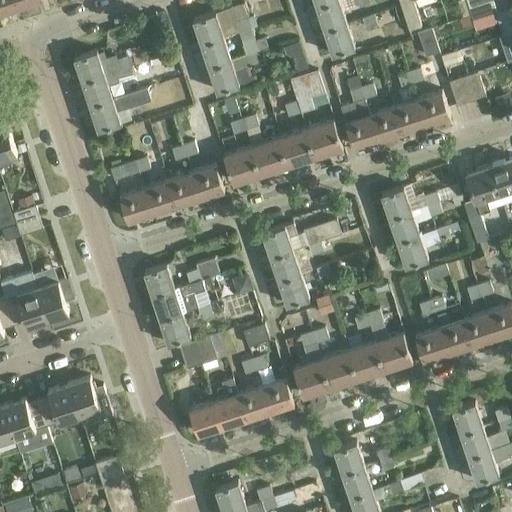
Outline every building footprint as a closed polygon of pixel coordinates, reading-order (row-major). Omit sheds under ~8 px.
[(0,0),(0,10),(21,4),(19,0),(0,0)] [(340,0),(330,0),(317,4),(325,28),(347,21),(340,0)] [(399,0),(409,29),(422,25),(413,0),(399,0)] [(500,35),(511,31),(511,4),(497,9),(494,0),(486,0),(469,6),(473,18),(497,10),(505,33),(500,35)] [(248,16),(249,15),(245,1),(194,17),(202,42),(224,34),(239,30),(251,26),(248,16)] [(374,12),(362,16),(366,26),(377,22),(374,12)] [(347,21),(325,28),(333,53),(355,46),(347,21)] [(381,28),(385,40),(403,34),(400,22),(381,28)] [(255,39),(255,38),(251,26),(239,30),(247,54),(259,50),(268,47),(265,36),(255,39)] [(440,49),(437,41),(432,26),(418,30),(426,54),(440,50),(440,49)] [(508,59),(511,57),(511,31),(500,35),(508,59)] [(210,66),(232,59),(224,34),(202,42),(210,66)] [(300,40),(290,44),(298,70),(308,66),(300,40)] [(446,53),(442,40),(437,41),(440,49),(440,50),(442,55),(446,53)] [(104,50),(98,52),(97,48),(75,55),(83,80),(132,64),(129,54),(117,57),(116,54),(106,57),(104,50)] [(446,53),(442,55),(445,65),(463,59),(459,48),(446,53)] [(250,64),(262,60),(259,50),(247,54),(250,64)] [(240,83),(235,68),(250,64),(247,54),(232,59),(210,66),(218,90),(240,83)] [(113,97),(109,83),(135,74),(132,64),(83,80),(91,104),(113,97)] [(413,80),(424,77),(420,65),(410,69),(413,80)] [(310,93),(324,88),(318,69),(291,78),(294,89),(297,99),(301,110),(314,106),(310,93)] [(402,84),(413,80),(410,69),(398,73),(402,84)] [(467,73),(475,98),(485,95),(477,69),(467,73)] [(358,74),(365,96),(377,92),(373,81),(362,84),(358,73),(358,74)] [(458,104),(475,98),(467,73),(450,78),(458,104)] [(354,100),(365,96),(358,74),(347,77),(354,100)] [(162,94),(159,82),(113,97),(91,104),(99,128),(121,121),(117,109),(162,94)] [(451,113),(444,94),(443,89),(418,97),(427,121),(451,113)] [(402,129),(427,121),(418,97),(394,104),(402,129)] [(297,99),(285,103),(288,114),(301,110),(297,99)] [(378,137),(402,129),(394,104),(370,112),(378,137)] [(244,128),(259,123),(255,112),(240,117),(244,128)] [(354,145),(378,137),(370,112),(346,120),(354,145)] [(343,145),(337,126),(334,116),(306,125),(315,154),(343,145)] [(234,131),(244,128),(240,117),(231,120),(234,131)] [(0,157),(18,152),(7,120),(0,122),(0,157)] [(315,154),(306,125),(277,135),(287,163),(315,154)] [(191,129),(181,133),(187,153),(211,146),(208,135),(194,139),(191,129)] [(175,157),(187,153),(181,133),(180,133),(183,143),(172,146),(175,157)] [(258,172),(287,163),(277,135),(249,144),(258,172)] [(24,142),(18,144),(20,151),(27,149),(24,142)] [(233,180),(258,172),(249,144),(224,152),(233,180)] [(135,158),(139,169),(151,166),(147,154),(135,158)] [(511,156),(490,163),(499,192),(510,189),(511,195),(511,156)] [(115,177),(139,169),(135,158),(111,166),(115,177)] [(201,195),(224,187),(225,187),(217,161),(193,169),(201,195)] [(486,196),(499,192),(490,163),(466,171),(480,212),(491,209),(486,196)] [(177,202),(201,195),(193,169),(168,177),(177,202)] [(439,200),(461,193),(453,169),(448,171),(453,184),(424,194),(427,204),(439,200)] [(153,210),(177,202),(168,177),(144,185),(153,210)] [(412,209),(410,203),(404,184),(382,191),(390,216),(412,209)] [(128,218),(153,210),(144,185),(120,193),(128,218)] [(4,189),(0,190),(0,226),(15,221),(4,189)] [(442,210),(439,200),(427,204),(431,214),(442,210)] [(17,222),(40,214),(36,203),(13,210),(17,222)] [(398,239),(420,232),(412,209),(390,216),(398,239)] [(44,226),(43,225),(40,214),(17,222),(21,233),(44,226)] [(309,243),(320,239),(342,232),(337,216),(303,227),(309,243)] [(477,241),(478,240),(489,237),(482,216),(470,220),(477,241)] [(289,234),(297,231),(294,220),(263,231),(271,255),(294,248),(289,234)] [(447,223),(435,227),(439,238),(451,234),(447,223)] [(428,257),(420,232),(398,239),(407,264),(428,257)] [(309,243),(312,253),(324,249),(320,239),(309,243)] [(279,278),(302,271),(294,248),(271,255),(279,278)] [(201,277),(220,271),(215,256),(196,262),(198,267),(185,271),(189,281),(198,278),(201,277)] [(175,286),(167,262),(145,269),(153,294),(175,286)] [(328,262),(316,266),(320,276),(331,272),(328,262)] [(33,270),(1,280),(13,318),(24,314),(27,323),(48,317),(38,285),(33,270)] [(241,291),(254,286),(249,271),(236,276),(241,291)] [(310,296),(302,271),(279,278),(288,303),(310,296)] [(175,286),(153,294),(161,317),(183,310),(198,304),(194,292),(205,288),(201,277),(198,278),(189,281),(175,286)] [(38,285),(48,317),(69,310),(59,278),(38,285)] [(479,282),(482,293),(493,289),(489,278),(479,282)] [(471,297),(482,293),(479,282),(467,286),(471,297)] [(431,297),(435,309),(446,305),(442,294),(431,297)] [(2,322),(13,318),(6,295),(0,297),(0,332),(5,331),(2,322)] [(423,313),(435,309),(431,297),(419,302),(423,313)] [(209,300),(198,304),(202,314),(213,310),(209,300)] [(511,328),(511,302),(488,311),(496,334),(511,328)] [(404,330),(388,335),(380,308),(367,311),(370,322),(371,322),(376,339),(385,366),(413,357),(404,330)] [(169,342),(188,336),(191,335),(183,310),(161,317),(169,342)] [(358,326),(370,322),(367,311),(355,315),(358,326)] [(472,342),(496,334),(488,311),(464,318),(472,342)] [(449,350),(472,342),(464,318),(441,326),(449,350)] [(249,344),(270,337),(265,321),(244,328),(249,344)] [(317,339),(329,335),(325,325),(313,329),(317,339)] [(424,358),(449,350),(441,326),(416,334),(424,358)] [(303,344),(317,339),(313,329),(300,333),(303,344)] [(197,344),(203,362),(217,357),(209,332),(179,342),(181,349),(197,344)] [(303,393),(332,384),(323,356),(317,339),(303,344),(309,361),(294,366),(303,393)] [(358,375),(385,366),(376,339),(349,348),(358,375)] [(187,367),(203,362),(197,344),(181,349),(187,367)] [(332,384),(358,375),(349,348),(323,356),(332,384)] [(269,364),(265,353),(254,356),(257,368),(269,364)] [(254,356),(242,360),(245,371),(257,368),(254,356)] [(80,413),(82,412),(101,406),(91,374),(70,381),(80,413)] [(246,416),(238,391),(233,375),(222,379),(227,395),(215,398),(223,424),(246,416)] [(295,400),(289,381),(287,375),(262,383),(271,408),(295,400)] [(48,424),(80,413),(70,381),(48,388),(51,397),(40,401),(48,424)] [(246,416),(271,408),(262,383),(238,391),(246,416)] [(48,424),(40,401),(29,405),(26,395),(5,402),(15,434),(48,424)] [(198,432),(223,424),(215,398),(190,407),(198,432)] [(483,425),(481,419),(475,400),(453,407),(461,432),(483,425)] [(0,439),(15,434),(5,402),(0,404),(0,439)] [(511,416),(507,405),(495,409),(499,420),(511,416)] [(511,419),(511,416),(499,420),(502,429),(511,425),(511,419)] [(492,449),(491,448),(483,425),(461,432),(469,456),(492,449)] [(365,464),(365,463),(357,439),(335,447),(343,471),(365,464)] [(499,473),(495,460),(511,455),(511,453),(511,452),(511,441),(492,449),(469,456),(477,480),(499,473)] [(380,459),(392,455),(388,445),(377,448),(380,459)] [(99,472),(122,465),(118,453),(95,461),(99,472)] [(383,469),(395,465),(392,455),(380,459),(383,469)] [(373,488),(373,487),(365,464),(343,471),(351,495),(373,488)] [(103,484),(107,483),(126,476),(122,465),(99,472),(103,484)] [(381,511),(377,499),(424,482),(420,471),(373,487),(373,488),(351,495),(356,511),(381,511)] [(40,478),(31,480),(35,492),(43,490),(40,478)] [(216,486),(224,510),(247,504),(238,479),(216,486)] [(315,489),(298,481),(293,493),(310,500),(315,489)] [(270,484),(257,489),(261,499),(273,495),(270,484)] [(247,504),(224,511),(267,511),(266,508),(276,505),(273,495),(261,499),(247,504)] [(453,511),(449,499),(430,505),(432,511),(453,511)]
